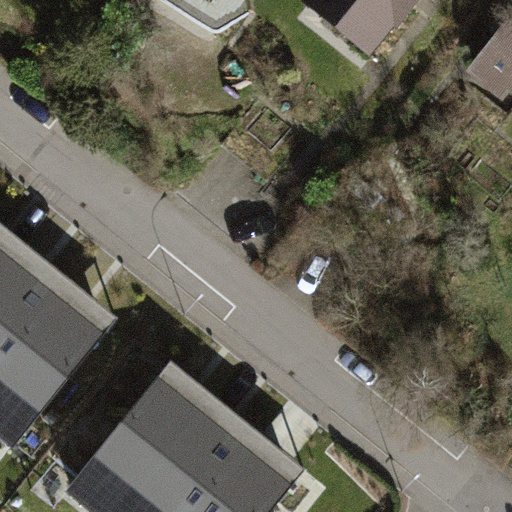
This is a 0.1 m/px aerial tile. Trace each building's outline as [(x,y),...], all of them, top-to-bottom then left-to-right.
[(338,0),(326,15),(368,50),(394,17),(399,21),(416,0),(338,0)] [(511,24),(477,68),(506,92),(511,85),(511,24)] [(303,134),(283,118),(271,132),(291,148),(303,134)] [(0,279),(16,259),(0,246),(0,279)] [(16,259),(0,279),(0,376),(64,297),(16,259)] [(106,330),(64,297),(0,376),(0,430),(16,443),(106,330)] [(123,511),(205,409),(162,376),(72,490),(100,511),(123,511)] [(205,409),(123,511),(199,511),(252,446),(205,409)] [(268,511),(294,479),(252,446),(199,511),(268,511)]
